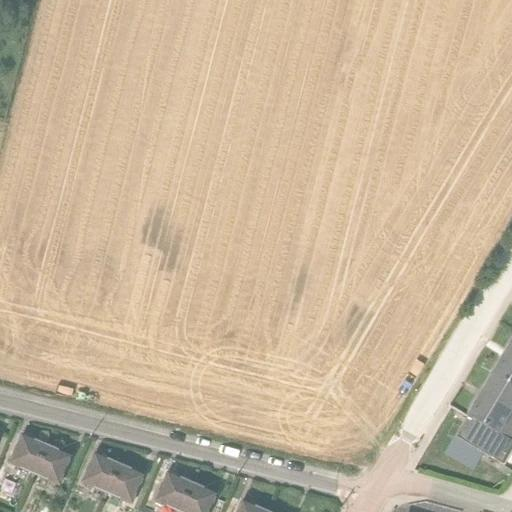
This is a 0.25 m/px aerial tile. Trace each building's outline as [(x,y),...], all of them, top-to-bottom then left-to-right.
[(511,336),(503,352),(511,358),(511,336)] [(490,374),(511,386),(511,358),(503,352),(490,374)] [(478,394),(511,415),(511,413),(511,386),(490,374),(478,394)] [(465,416),(486,428),(499,436),(511,415),(478,394),(465,416)] [(480,440),(510,458),(511,453),(511,427),(511,428),(511,426),(511,413),(511,415),(499,436),(486,428),(480,440)] [(486,428),(465,416),(455,437),(502,465),(510,458),(480,440),(486,428)] [(32,477),(46,446),(34,440),(33,442),(20,437),(8,465),(20,470),(19,472),(32,477)] [(46,446),(32,477),(44,482),(45,481),(58,487),(70,458),(58,453),(58,451),(46,446)] [(104,496),(119,464),(107,459),(106,461),(93,456),(81,484),(93,489),(92,491),(104,496)] [(119,464),(104,496),(118,502),(119,500),(131,505),(143,477),(130,472),(131,470),(119,464)] [(170,511),(177,511),(191,483),(179,478),(179,480),(166,475),(154,503),(166,508),(165,510),(170,511)] [(191,483),(177,511),(208,511),(216,496),(203,491),(204,488),(191,483)] [(265,511),(266,511),(254,507),(253,509),(241,503),(236,511),(265,511)]
